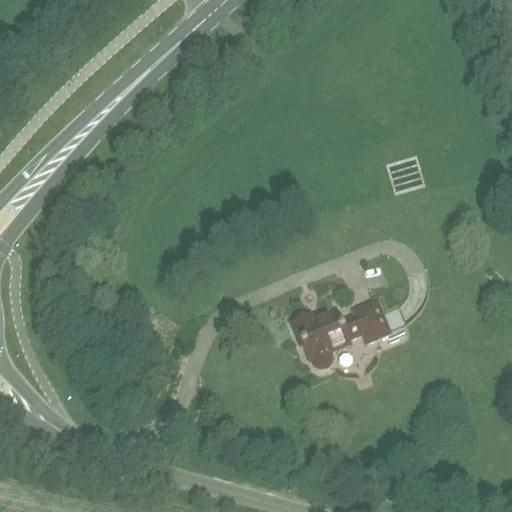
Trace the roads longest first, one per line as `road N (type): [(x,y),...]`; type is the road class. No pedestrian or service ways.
road 1 (secondary): [(0,233),(237,0)]
road 2 (unclassified): [(302,511),(106,458),(0,390)]
